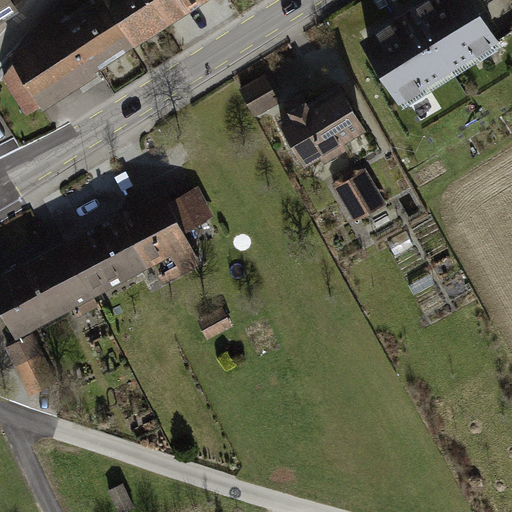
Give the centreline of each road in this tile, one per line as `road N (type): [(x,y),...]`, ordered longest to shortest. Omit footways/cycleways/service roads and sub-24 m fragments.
road 1 (tertiary): [(0,184),(299,0)]
road 2 (unclassified): [(317,511),(0,411)]
